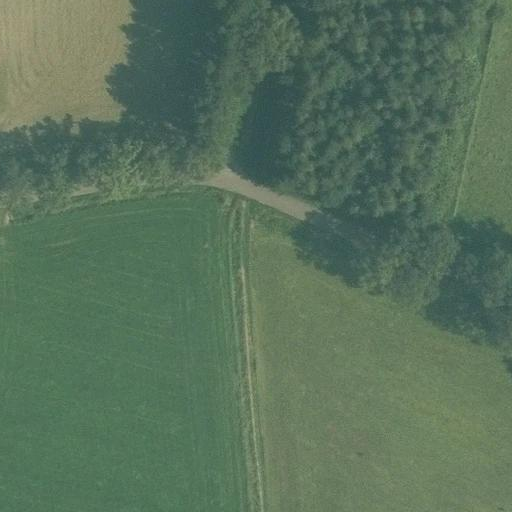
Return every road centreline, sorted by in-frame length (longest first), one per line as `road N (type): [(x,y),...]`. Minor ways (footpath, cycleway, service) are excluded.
road 1 (unclassified): [(511,301),(215,177)]
road 2 (unclassified): [(0,197),(166,174),(215,177)]
road 3 (unclassified): [(215,177),(253,0)]
